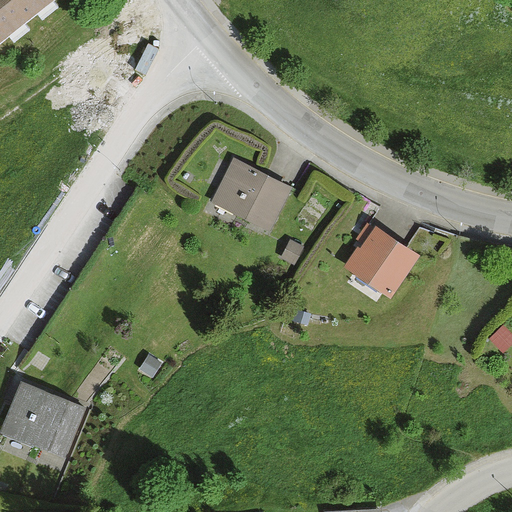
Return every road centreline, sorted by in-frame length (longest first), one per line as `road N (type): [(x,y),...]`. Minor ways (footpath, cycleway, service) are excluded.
road 1 (residential): [(511,216),(466,209),(366,171),(287,118),(206,35)]
road 2 (residential): [(206,35),(139,108),(0,319)]
